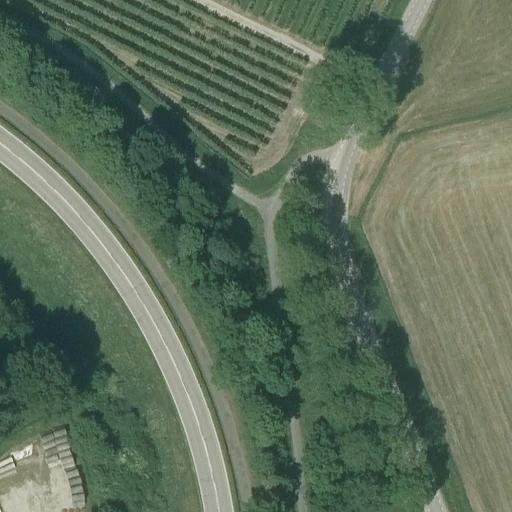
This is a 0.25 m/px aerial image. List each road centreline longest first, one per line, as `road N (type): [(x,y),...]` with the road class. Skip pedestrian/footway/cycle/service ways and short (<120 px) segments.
road 1 (tertiary): [(433,511),(349,291),(333,184),(421,0)]
road 2 (tertiary): [(217,511),(177,370),(143,307),(80,220),(0,144)]
